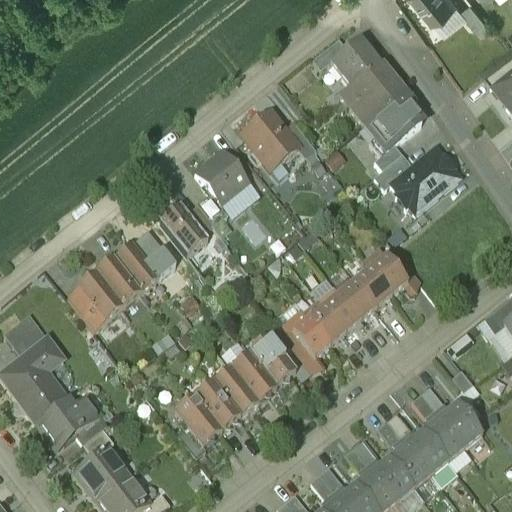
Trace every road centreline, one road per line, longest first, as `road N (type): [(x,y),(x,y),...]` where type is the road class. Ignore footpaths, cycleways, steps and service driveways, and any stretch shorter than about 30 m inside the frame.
road 1 (residential): [(354,0),(0,280),(0,447),(51,511)]
road 2 (residential): [(511,275),(214,511)]
road 3 (residential): [(373,0),(511,201)]
